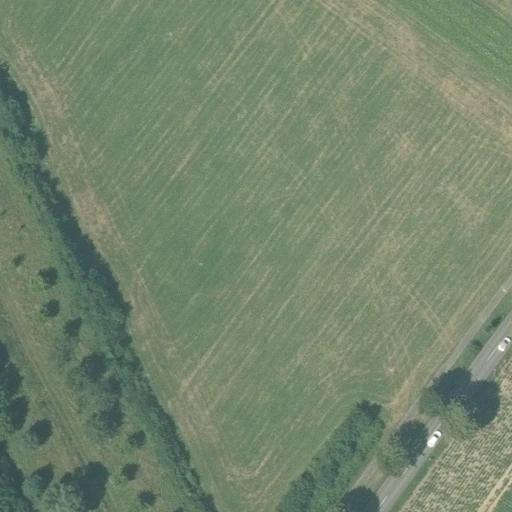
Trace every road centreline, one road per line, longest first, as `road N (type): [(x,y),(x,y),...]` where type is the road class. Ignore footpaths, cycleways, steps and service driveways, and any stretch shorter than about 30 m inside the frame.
road 1 (tertiary): [(511,325),(375,511)]
road 2 (track): [(0,307),(105,511)]
